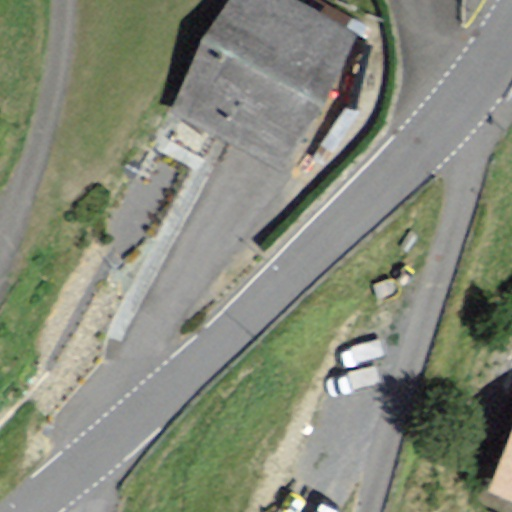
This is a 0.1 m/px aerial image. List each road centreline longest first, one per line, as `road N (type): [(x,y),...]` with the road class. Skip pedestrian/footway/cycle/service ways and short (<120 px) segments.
road 1 (unclassified): [(28,511),(241,326),(441,124)]
road 2 (residential): [(365,511),(443,245),(457,146),(441,124)]
road 3 (residential): [(0,236),(53,90),(63,0)]
